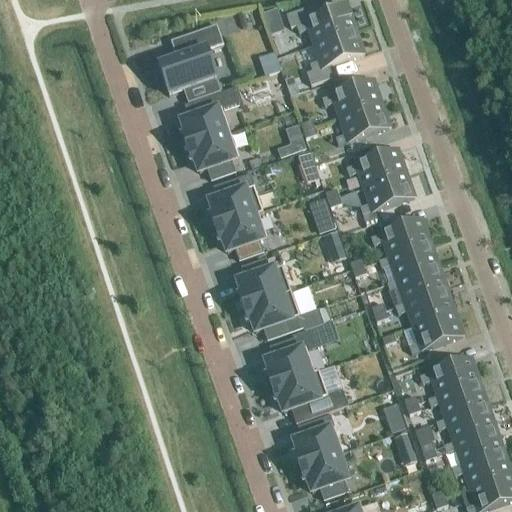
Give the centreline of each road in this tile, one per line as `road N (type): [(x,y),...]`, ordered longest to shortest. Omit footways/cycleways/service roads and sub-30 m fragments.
road 1 (unclassified): [(94,13),(267,511)]
road 2 (unclassified): [(511,353),(386,0)]
